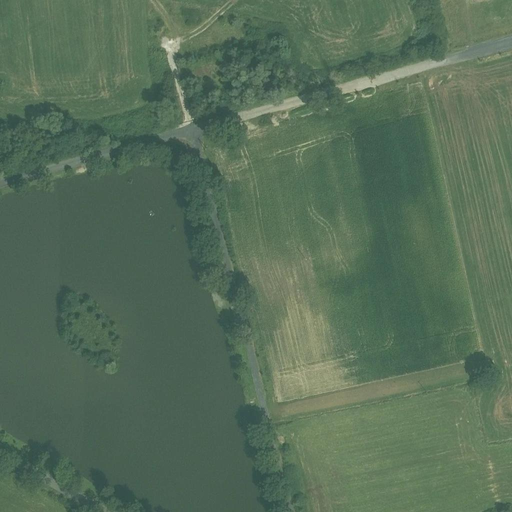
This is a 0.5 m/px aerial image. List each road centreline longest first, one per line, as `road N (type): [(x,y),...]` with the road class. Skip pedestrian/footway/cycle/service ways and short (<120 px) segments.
road 1 (track): [(511,41),(0,187)]
road 2 (track): [(196,129),(295,511)]
